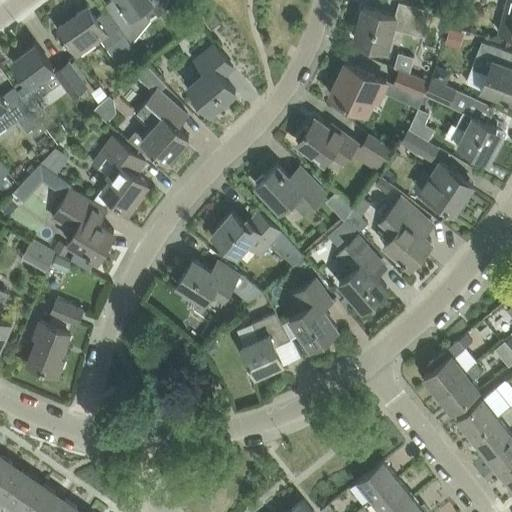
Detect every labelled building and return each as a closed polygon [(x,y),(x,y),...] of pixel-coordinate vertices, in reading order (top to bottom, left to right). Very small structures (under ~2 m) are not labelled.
[(132,38),(150,17),(150,16),(171,1),(170,0),(119,0),(122,3),(118,6),(114,0),(109,0),(106,3),(132,40),(133,39),(132,38)] [(354,37),(373,43),(387,47),(393,26),(422,34),(429,8),(401,0),(398,0),(395,13),(382,10),(363,5),(354,37)] [(122,59),(135,50),(124,34),(106,9),(96,16),(88,4),(58,25),(64,34),(63,35),(66,39),(67,38),(78,54),(102,37),(108,45),(116,57),(122,59)] [(212,27),(221,20),(214,11),(204,18),(212,27)] [(457,39),(460,28),(449,25),(446,36),(457,39)] [(466,81),(481,87),(505,96),(504,98),(508,99),(509,97),(511,98),(511,64),(508,63),(511,52),(511,49),(482,39),(466,81)] [(40,95),(52,87),(63,79),(74,94),(86,86),(68,61),(57,70),(56,70),(48,58),(36,41),(13,58),(25,74),(30,81),(19,88),(26,97),(36,90),(39,94),(40,95)] [(214,43),(199,55),(195,59),(204,70),(188,83),(198,95),(210,110),(236,89),(223,74),(233,65),(214,43)] [(330,92),(348,101),(366,109),(374,95),(378,97),(387,79),(364,68),(346,59),(330,92)] [(147,62),(136,72),(147,82),(157,73),(147,62)] [(423,93),(429,81),(400,69),(394,83),(424,95),(424,93),(423,93)] [(423,93),(424,93),(447,103),(454,87),(431,77),(429,81),(423,93)] [(101,84),(93,90),(100,99),(108,93),(101,84)] [(0,118),(5,125),(18,116),(27,130),(41,121),(36,115),(31,107),(24,98),(26,97),(19,88),(18,89),(14,85),(2,95),(0,92),(0,118)] [(188,112),(179,104),(158,85),(135,111),(152,127),(144,136),(135,129),(128,137),(148,155),(154,148),(158,151),(168,159),(189,135),(177,124),(188,112)] [(26,97),(24,98),(31,107),(36,115),(44,110),(35,98),(39,94),(36,90),(26,97)] [(417,106),(408,125),(417,131),(423,120),(428,111),(417,106)] [(503,129),(485,120),(463,109),(456,123),(464,127),(457,141),(470,149),(478,152),(488,158),(503,129)] [(298,141),(314,152),(324,160),(331,152),(342,160),(357,140),(332,122),(329,126),(315,116),(298,141)] [(417,131),(408,125),(399,139),(429,157),(438,143),(417,131)] [(392,147),(370,132),(360,147),(382,162),(392,147)] [(149,162),(142,157),(114,135),(95,161),(112,174),(94,197),(105,204),(114,195),(119,199),(118,200),(122,203),(122,202),(129,207),(148,182),(139,174),(149,162)] [(478,152),(472,163),(481,169),(488,158),(478,152)] [(431,171),(420,187),(437,199),(454,210),(473,182),(456,171),(439,159),(431,171)] [(256,183),(270,197),(280,208),(290,199),(303,212),(326,191),(323,189),(310,174),(299,184),(278,162),(256,183)] [(381,175),(375,183),(386,191),(392,183),(381,175)] [(19,184),(13,190),(24,200),(32,191),(22,181),(19,184)] [(105,204),(94,197),(93,198),(70,184),(53,215),(75,228),(69,240),(81,247),(98,257),(114,229),(98,220),(106,205),(105,204)] [(428,218),(422,213),(401,194),(381,217),(394,229),(383,241),(404,259),(410,263),(431,239),(419,229),(428,218)] [(270,241),(293,261),(303,252),(282,228),(265,213),(258,208),(258,209),(261,212),(253,221),(247,216),(244,219),(232,208),(212,231),(227,244),(238,253),(248,242),(260,252),(270,241)] [(327,231),(337,243),(356,228),(345,216),(327,231)] [(386,265),(368,244),(358,233),(335,253),(350,269),(338,279),(350,292),(363,307),(387,286),(376,274),(386,265)] [(61,238),(55,249),(64,254),(70,243),(61,238)] [(47,245),(38,263),(47,268),(54,249),(47,245)] [(71,259),(56,253),(52,263),(68,268),(71,259)] [(193,257),(177,282),(204,300),(214,285),(227,293),(232,285),(250,300),(263,289),(241,271),(225,262),(219,257),(212,268),(193,257)] [(290,316),(300,329),(311,345),(337,327),(322,305),(332,299),(320,282),(316,276),(293,291),(304,306),(290,316)] [(0,343),(7,329),(11,319),(0,313),(0,310),(9,291),(0,286),(0,343)] [(83,307),(64,300),(57,297),(52,311),(53,311),(50,321),(40,317),(34,333),(38,334),(35,341),(28,359),(58,371),(64,355),(60,353),(70,329),(68,328),(72,319),(78,321),(83,307)] [(289,335),(275,309),(251,319),(258,335),(242,342),(256,373),(283,361),(275,341),(289,335)] [(196,327),(191,333),(198,339),(203,333),(196,327)] [(466,333),(459,338),(465,346),(471,342),(471,338),(466,333)] [(431,368),(424,374),(438,391),(476,360),(465,346),(459,338),(458,337),(427,362),(431,368)] [(511,345),(505,337),(495,346),(502,354),(511,346),(511,345)] [(212,340),(205,343),(209,351),(216,347),(212,340)] [(476,360),(438,391),(452,409),(467,397),(480,386),(472,377),(483,369),(476,360)] [(483,395),(457,415),(472,434),(498,414),(511,403),(496,385),(483,395)] [(511,431),(498,414),(472,434),(487,453),(511,433),(511,431)] [(511,465),(511,433),(487,453),(503,473),(511,465)] [(0,454),(0,491),(5,495),(23,469),(1,453),(0,454)] [(358,478),(373,497),(398,477),(383,457),(358,478)] [(511,465),(503,473),(511,484),(511,465)] [(5,495),(26,509),(44,483),(23,469),(5,495)] [(384,511),(391,511),(413,495),(398,477),(373,497),(384,511)] [(29,511),(56,511),(66,498),(44,483),(26,509),(29,511)] [(413,495),(391,511),(427,511),(430,510),(423,500),(420,503),(413,495)] [(86,511),(66,498),(56,511),(86,511)] [(313,511),(302,498),(285,511),(313,511)] [(335,511),(328,502),(320,508),(322,511),(335,511)]
